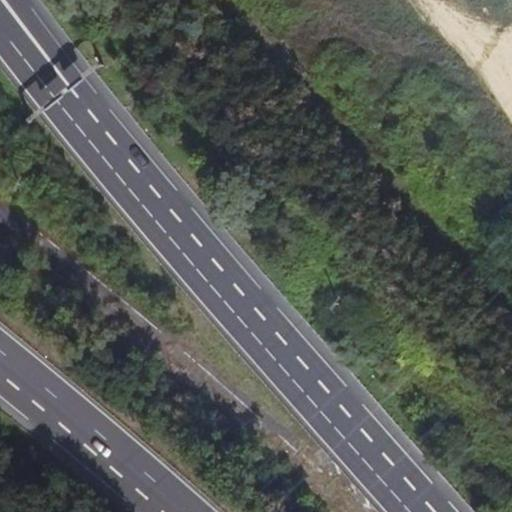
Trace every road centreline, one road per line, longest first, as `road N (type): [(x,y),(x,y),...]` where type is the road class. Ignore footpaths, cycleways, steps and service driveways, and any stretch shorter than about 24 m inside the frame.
road 1 (trunk): [(423,511),(74,106)]
road 2 (track): [(511,324),(215,0)]
road 3 (trunk): [(0,365),(176,511)]
road 4 (motorway): [(74,106),(9,0)]
road 5 (track): [(426,0),(511,90)]
